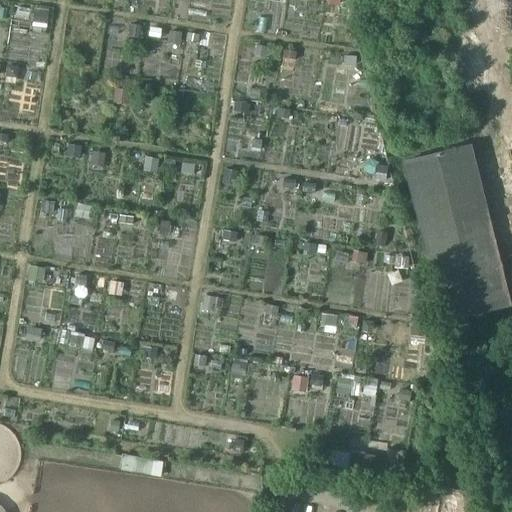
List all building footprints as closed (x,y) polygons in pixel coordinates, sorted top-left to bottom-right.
[(395,256),(395,268),(407,269),(408,257),(395,256)] [(411,326),(410,335),(423,337),(424,327),(411,326)] [(143,356),(143,358),(154,359),(156,359),(157,349),(144,347),(143,356)] [(111,420),(109,430),(110,430),(118,432),(119,424),(120,422),(111,420)] [(350,453),(347,469),(383,475),(383,473),(402,476),(404,463),(396,461),(385,460),(385,459),(350,453)] [(443,458),(437,477),(447,480),(453,461),(443,458)]
